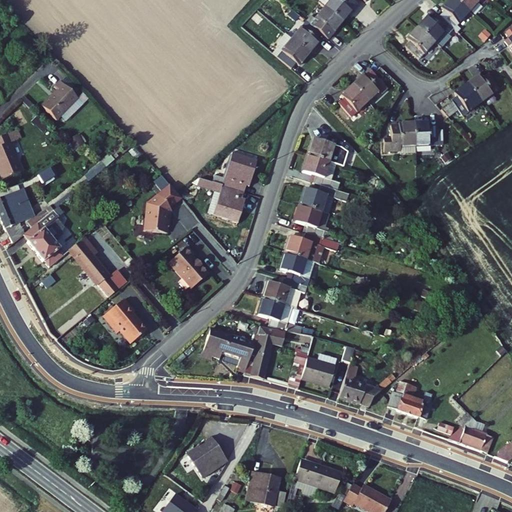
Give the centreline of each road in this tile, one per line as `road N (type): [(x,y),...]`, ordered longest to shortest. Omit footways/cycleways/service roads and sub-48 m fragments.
road 1 (residential): [(129,391),(242,277),(304,102),(367,40)]
road 2 (residential): [(129,391),(207,392),(288,408),(511,489)]
road 3 (residential): [(0,286),(58,371),(99,390),(129,391)]
road 4 (residential): [(484,50),(435,85),(417,87),(367,40)]
